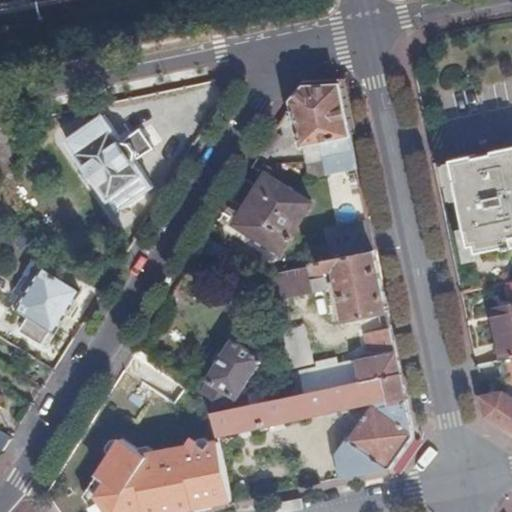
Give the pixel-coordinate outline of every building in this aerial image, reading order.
[(329,179),(360,172),(351,129),(342,89),(308,91),(297,103),(288,117),(296,122),(299,121),(309,168),(326,165),(329,179)] [(69,145),(88,173),(99,189),(111,205),(114,204),(122,216),(156,191),(139,165),(156,152),(143,132),(126,145),(124,145),(106,119),(69,145)] [(17,173),(7,127),(0,128),(0,180),(14,179),(17,173)] [(267,150),(275,156),(281,146),(273,141),(267,150)] [(477,156),(455,161),(472,248),(478,247),(480,255),(511,248),(511,149),(497,152),(497,155),(478,158),(477,156)] [(267,150),(260,162),(269,166),(275,156),(267,150)] [(99,189),(88,173),(81,178),(92,194),(99,189)] [(272,181),(241,229),(283,256),(314,208),(272,181)] [(333,263),(377,254),(371,226),(327,235),(330,252),(333,263)] [(210,241),(199,259),(224,274),(235,256),(210,241)] [(321,254),(324,265),(333,263),(330,252),(321,254)] [(349,324),(390,316),(383,281),(377,254),(333,263),(324,265),(314,267),(318,283),(326,281),(324,275),(338,272),(349,324)] [(40,285),(48,272),(35,264),(28,277),(40,285)] [(310,268),(269,277),(275,304),(316,295),(310,268)] [(82,294),(48,272),(40,285),(23,313),(33,319),(23,335),(47,349),(82,294)] [(511,306),(491,311),(502,362),(511,359),(511,306)] [(281,335),(290,375),(316,370),(307,330),(281,335)] [(326,393),(402,377),(397,348),(393,331),(367,337),(370,353),(374,352),(376,362),(339,370),(338,364),(321,368),(322,374),(326,393)] [(210,384),(204,395),(214,402),(221,390),(238,401),(240,402),(264,361),(234,343),(209,383),(210,384)] [(296,400),(326,393),(322,374),(291,381),(293,389),(296,400)] [(339,460),(344,482),(394,472),(416,441),(411,416),(402,377),(326,393),(296,400),(274,404),(253,409),(240,412),(216,417),(221,439),(376,407),(376,410),(368,421),(364,418),(361,422),(365,425),(339,460)] [(506,393),(483,398),(488,420),(511,435),(511,388),(509,387),(506,393)] [(274,404),(296,400),(293,389),(272,394),(274,404)] [(221,390),(214,402),(216,417),(240,412),(238,401),(221,390)] [(251,398),(253,409),(274,404),(272,394),(251,398)] [(0,446),(8,452),(15,441),(0,431),(0,446)] [(95,501),(102,511),(199,511),(234,505),(221,442),(213,444),(210,450),(207,450),(201,447),(149,458),(124,442),(102,478),(107,482),(95,501)]
